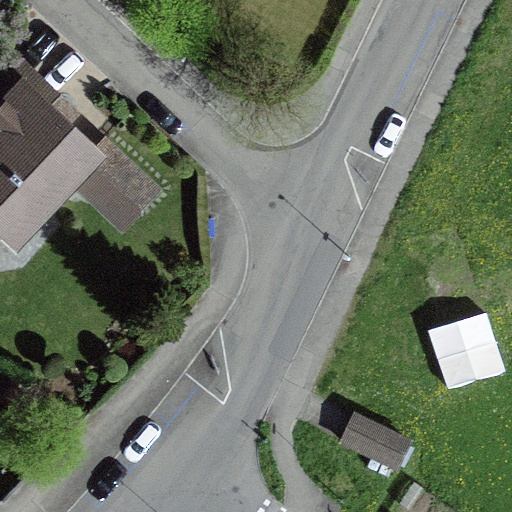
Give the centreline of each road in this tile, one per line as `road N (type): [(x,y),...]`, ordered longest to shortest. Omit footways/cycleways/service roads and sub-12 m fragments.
road 1 (residential): [(310,230),(65,0)]
road 2 (residential): [(180,462),(258,344),(310,230)]
road 3 (residential): [(310,230),(422,0)]
